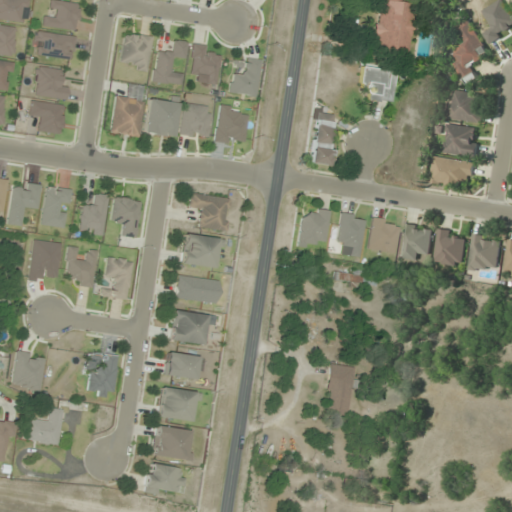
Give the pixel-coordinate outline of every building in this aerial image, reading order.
[(27,0),(0,0),(0,20),(24,24),(27,0)] [(47,0),(44,26),(73,31),(77,4),(49,0),(47,0)] [(400,0),(383,0),(384,0),(383,0),(377,0),(371,53),(407,58),(414,3),(400,2),(400,0)] [(450,53),(462,75),(492,58),(471,19),(457,26),(467,43),(450,53)] [(70,60),(74,37),(37,32),(33,55),(70,60)] [(119,64),(128,64),(127,70),(147,72),(150,37),(122,34),(119,64)] [(151,83),(181,87),(183,74),(172,72),(174,59),(184,60),(186,43),(170,40),(168,51),(156,49),(151,83)] [(220,57),(210,56),(211,47),(192,45),(188,73),(207,76),(206,84),(217,85),(220,57)] [(228,93),(253,97),(260,61),(242,58),(240,74),(232,72),(228,93)] [(394,72),(360,66),(357,87),(366,88),(365,99),(389,103),(394,72)] [(32,95),(64,101),(67,82),(58,80),(60,71),(37,67),(32,95)] [(482,123),(486,95),(455,90),(451,119),(482,123)] [(108,135),(137,139),(143,101),(113,97),(108,135)] [(177,98),(168,97),(168,103),(147,101),(143,135),(172,139),(177,98)] [(37,121),(36,133),(59,135),(62,105),(30,102),(28,120),(37,121)] [(211,108),(183,103),(178,134),(205,139),(211,108)] [(333,117),(315,115),(309,164),(327,167),(333,117)] [(445,153),(477,156),(480,128),(448,124),(445,153)] [(475,161),(435,157),(433,181),(473,185),(475,161)] [(36,210),(40,186),(22,183),(21,191),(12,189),(6,225),(23,227),(26,208),(36,210)] [(40,226),(65,229),(69,190),(45,187),(40,226)] [(225,232),(230,199),(189,193),(187,208),(196,210),(194,228),(225,232)] [(82,203),(78,233),(101,236),(106,195),(94,194),(93,204),(82,203)] [(116,235),(133,238),(140,202),(114,197),(108,223),(119,225),(116,235)] [(328,211),(311,209),(310,217),(300,216),(297,243),(315,246),(316,240),(325,241),(328,211)] [(335,244),(348,246),(346,256),(358,258),(365,217),(340,214),(335,244)] [(399,223),(371,219),(367,250),(394,254),(399,223)] [(427,262),(434,230),(407,224),(400,256),(427,262)] [(435,262),(462,266),(467,234),(439,230),(435,262)] [(178,265),(215,270),(219,238),(182,234),(178,265)] [(474,235),(469,268),(497,273),(502,239),(474,235)] [(64,276),(73,277),(72,287),(91,288),(94,251),(86,251),(85,259),(75,259),(76,248),(66,247),(64,276)] [(103,277),(112,278),(110,289),(100,289),(99,298),(127,300),(130,260),(105,257),(103,277)] [(375,287),(378,265),(363,263),(361,274),(334,270),(331,290),(350,293),(351,284),(375,287)] [(173,299),(214,304),(217,282),(176,277),(173,299)] [(205,315),(172,309),(167,340),(200,346),(205,315)] [(9,387),(38,391),(43,357),(15,353),(9,387)] [(84,394),(111,397),(116,356),(88,353),(84,394)] [(163,378),(194,379),(196,355),(164,354),(163,378)] [(353,368),(330,365),(323,414),(346,417),(353,368)] [(190,423),(194,393),(159,389),(155,418),(190,423)] [(23,440),(56,446),(62,411),(49,409),(47,421),(27,417),(23,440)] [(190,430),(152,427),(150,458),(188,460),(190,430)] [(184,471),(146,464),(141,489),(179,496),(184,471)] [(324,511),(327,498),(296,492),(292,510),(301,511),(324,511)]
